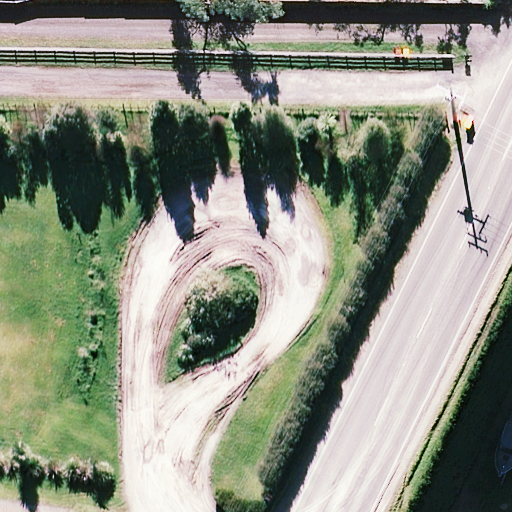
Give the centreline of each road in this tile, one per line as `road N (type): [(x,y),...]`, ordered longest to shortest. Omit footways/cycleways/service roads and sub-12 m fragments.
road 1 (track): [(0,89),(511,100)]
road 2 (tertiary): [(511,166),(346,511)]
